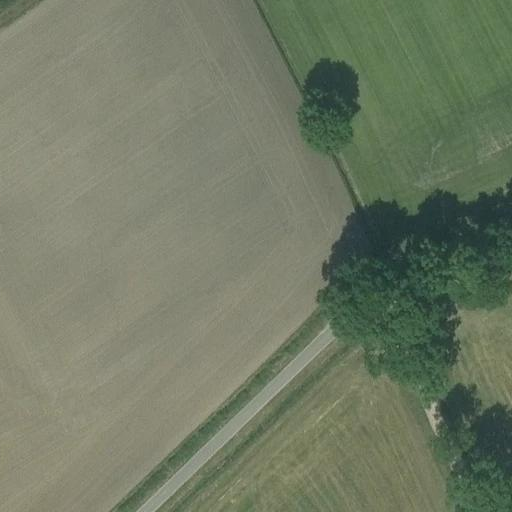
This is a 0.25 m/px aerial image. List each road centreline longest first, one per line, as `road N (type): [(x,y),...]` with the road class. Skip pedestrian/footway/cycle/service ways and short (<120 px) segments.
road 1 (unclassified): [(141,511),(349,313),(511,236)]
road 2 (track): [(377,299),(476,511)]
